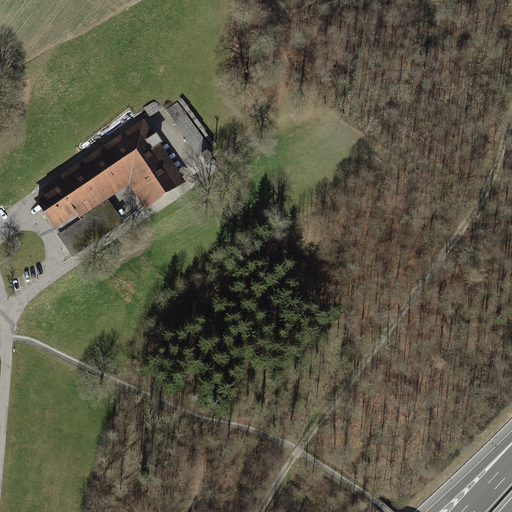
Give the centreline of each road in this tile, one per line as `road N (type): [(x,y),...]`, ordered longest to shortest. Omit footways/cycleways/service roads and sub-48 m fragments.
road 1 (track): [(298,451),(475,209),(511,114)]
road 2 (track): [(264,0),(288,71),(257,119),(198,177)]
